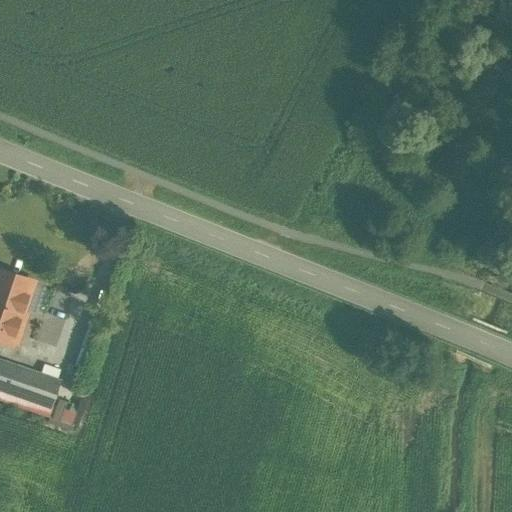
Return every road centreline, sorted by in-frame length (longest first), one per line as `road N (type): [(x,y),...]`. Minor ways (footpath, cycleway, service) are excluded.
road 1 (tertiary): [(511,356),(0,152)]
road 2 (unknown): [(124,201),(42,371)]
